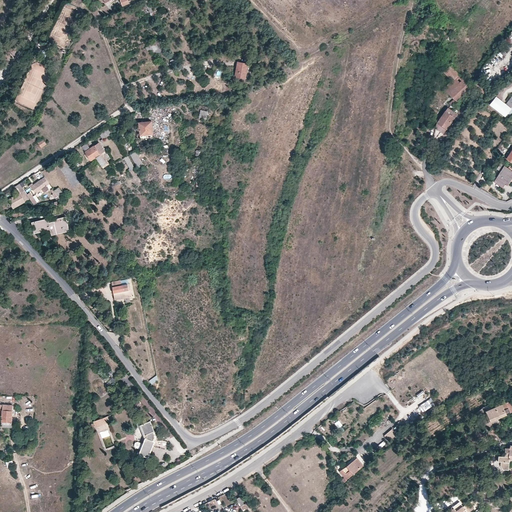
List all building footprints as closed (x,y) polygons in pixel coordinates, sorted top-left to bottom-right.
[(159,48),(156,40),(155,41),(155,42),(151,44),(152,47),(153,50),(159,48)] [(245,77),(248,63),(237,61),(237,65),(235,75),(245,77)] [(442,71),(451,81),(458,74),(450,66),(442,71)] [(452,107),(471,88),(458,74),(451,81),(443,89),(454,100),(449,104),(452,107)] [(491,93),(479,80),(474,84),(486,98),(491,93)] [(509,113),(511,108),(511,98),(507,106),(497,98),(491,106),(506,117),(509,113)] [(443,135),(446,129),(457,115),(448,107),(437,123),(435,129),(443,135)] [(208,110),(200,109),(199,113),(198,118),(203,119),(207,120),(208,116),(207,115),(208,110)] [(152,138),(151,120),(144,121),(138,121),(140,139),(152,138)] [(112,133),(108,127),(102,131),(98,133),(102,139),(100,140),(101,143),(104,141),(103,139),(112,133)] [(44,144),(41,140),(36,144),(40,148),(43,146),(44,144)] [(99,141),(94,145),(100,154),(102,152),(105,151),(99,141)] [(100,154),(94,145),(89,148),(85,151),(84,151),(91,160),(95,158),(101,167),(106,163),(100,154)] [(130,154),(137,167),(143,164),(136,150),(130,154)] [(131,170),(134,168),(129,158),(127,155),(124,157),(131,170)] [(508,184),(511,177),(511,171),(504,166),(500,164),(497,170),(500,172),(494,183),(502,188),(504,185),(506,186),(508,184)] [(36,192),(45,186),(49,184),(44,177),(42,179),(40,180),(32,186),(36,192)] [(29,198),(26,194),(24,190),(23,188),(19,184),(16,186),(20,192),(21,193),(9,200),(14,207),(29,198)] [(59,187),(55,190),(59,197),(63,195),(59,187)] [(68,227),(66,216),(56,218),(57,220),(49,222),(48,218),(38,220),(32,222),(34,233),(50,229),(52,234),(57,233),(64,231),(63,228),(68,227)] [(130,283),(128,283),(112,287),(113,292),(119,291),(125,290),(126,295),(132,294),(130,283)] [(109,368),(99,354),(94,358),(109,380),(105,384),(109,389),(118,382),(109,368)] [(156,376),(149,380),(151,384),(159,379),(156,376)] [(495,406),(485,410),(491,425),(498,422),(497,418),(511,411),(511,401),(510,401),(508,400),(505,402),(503,403),(495,406)] [(10,404),(0,403),(0,416),(1,417),(1,423),(2,423),(2,428),(7,428),(12,428),(13,404),(12,404),(12,403),(10,403),(10,404)] [(101,423),(101,425),(105,423),(102,417),(91,423),(92,424),(89,426),(90,428),(93,427),(94,428),(96,427),(95,426),(101,423)] [(154,430),(148,422),(139,428),(146,437),(143,443),(140,449),(139,453),(148,457),(153,445),(157,446),(166,449),(168,441),(161,439),(156,437),(156,436),(156,435),(156,434),(156,433),(155,432),(154,430)] [(384,435),(388,441),(396,436),(392,429),(384,435)] [(511,444),(510,445),(510,448),(506,448),(506,452),(503,451),(502,455),(500,454),(499,460),(502,461),(502,464),(509,465),(510,459),(511,458),(511,444)] [(344,477),(345,478),(353,473),(363,465),(357,458),(352,462),(348,465),(340,471),(344,477)] [(238,497),(236,498),(240,506),(242,509),(243,509),(243,510),(246,508),(244,503),(240,496),(238,497)] [(468,511),(469,511),(474,508),(469,502),(463,506),(460,501),(453,506),(454,508),(447,511),(468,511)] [(231,511),(242,511),(242,510),(241,510),(239,507),(239,506),(236,508),(233,503),(227,506),(229,509),(231,511)]
